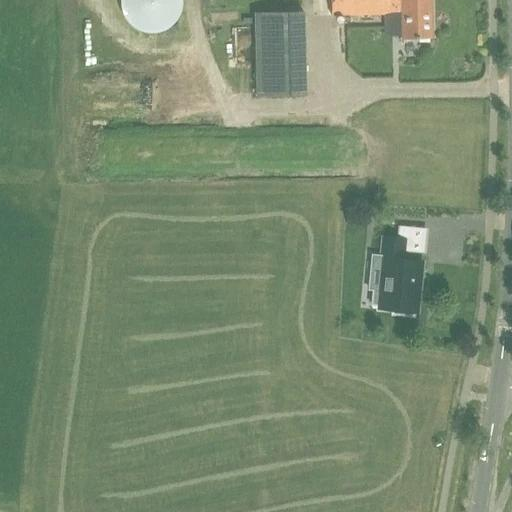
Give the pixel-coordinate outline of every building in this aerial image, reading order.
[(119,0),(120,5),(122,15),(127,23),(133,29),(143,32),(154,33),(165,30),(173,22),(178,16),(181,10),(183,2),(182,0),(119,0)] [(382,14),(382,18),(346,19),(348,70),(400,68),(399,38),(431,37),(429,0),(330,0),(331,16),(382,14)] [(305,12),(269,13),(254,13),(254,18),(243,18),(244,24),(254,24),(256,97),(307,95),(305,12)] [(320,137),(261,139),(261,164),(321,162),(320,137)] [(429,249),(430,224),(408,224),(408,249),(429,249)] [(403,259),(405,238),(382,236),(380,258),(384,258),(380,309),(414,312),(416,287),(418,287),(421,261),(403,259)]
